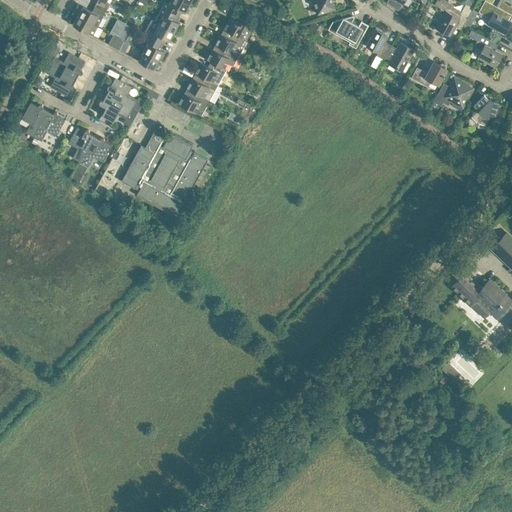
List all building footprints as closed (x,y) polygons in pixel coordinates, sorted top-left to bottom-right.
[(95,0),(97,1),(95,6),(105,12),(108,6),(109,4),(108,2),(106,1),(106,0),(95,0)] [(184,0),(166,0),(163,6),(173,12),(176,7),(185,12),(190,3),(184,0)] [(313,0),(318,14),(335,8),(332,0),(313,0)] [(388,0),(387,2),(398,9),(398,8),(399,9),(402,3),(404,0),(388,0)] [(444,0),(436,0),(434,4),(445,10),(435,28),(445,33),(450,35),(455,26),(461,29),(467,19),(473,7),(466,3),(461,11),(452,6),(452,4),(444,0)] [(503,17),(506,11),(497,6),(485,0),(484,0),(479,11),(490,18),(487,23),(506,34),(511,22),(503,17)] [(511,0),(500,0),(497,6),(506,11),(511,14),(511,0)] [(102,17),(105,12),(95,6),(92,11),(83,6),(78,15),(98,26),(103,17),(102,17)] [(170,17),(173,12),(163,6),(155,20),(159,22),(159,23),(174,31),(179,22),(170,17)] [(98,26),(78,15),(73,24),(93,35),(98,26)] [(359,26),(356,24),(352,21),(354,17),(352,16),(332,21),(328,28),(342,35),(343,34),(351,39),(349,43),(356,47),(368,25),(361,21),(359,26)] [(229,18),(224,29),(231,32),(247,41),(255,25),(239,17),(237,22),(229,18)] [(152,19),(144,33),(147,35),(158,41),(160,36),(169,41),(174,31),(159,23),(159,22),(155,20),(152,19)] [(385,56),(391,45),(392,45),(384,41),(388,35),(375,28),(366,45),(378,52),(376,55),(384,59),(385,56)] [(502,53),(490,47),(494,41),(472,29),(468,35),(477,40),(474,44),(482,49),(478,56),(495,66),(502,53)] [(242,49),(247,41),(231,32),(228,38),(221,34),(216,44),(222,48),(223,47),(238,56),(242,49)] [(113,46),(119,36),(114,33),(108,44),(113,46)] [(143,42),(140,49),(143,51),(159,60),(164,50),(155,45),(158,41),(147,35),(143,42)] [(124,39),(119,36),(113,46),(119,49),(124,39)] [(397,48),(391,45),(385,56),(391,60),(389,63),(406,73),(412,63),(407,61),(414,49),(400,42),(397,48)] [(233,65),(238,56),(223,47),(222,48),(220,53),(213,49),(207,59),(211,61),(224,68),(227,63),(233,65)] [(159,60),(143,51),(138,60),(154,69),(159,60)] [(54,56),(50,64),(76,78),(79,73),(80,73),(81,73),(82,73),(83,72),(83,71),(83,70),(83,69),(82,69),(81,68),(85,61),(69,52),(64,61),(54,56)] [(226,69),(224,68),(211,61),(208,66),(201,62),(195,73),(202,76),(218,85),(222,78),(226,69)] [(417,67),(411,77),(428,86),(431,80),(438,84),(447,68),(434,61),(427,73),(417,67)] [(73,83),(76,78),(50,64),(46,72),(55,77),(50,87),(67,96),(71,88),(72,89),(73,88),(74,88),(74,87),(75,87),(75,86),(75,85),(74,84),(73,83)] [(213,93),(218,85),(202,76),(199,81),(193,78),(187,88),(194,92),(194,91),(210,100),(213,93)] [(115,77),(111,85),(111,84),(110,84),(109,84),(108,85),(107,86),(107,87),(107,88),(108,88),(108,89),(109,89),(106,94),(132,109),(136,101),(127,96),(132,86),(115,77)] [(444,84),(434,101),(441,104),(443,101),(448,104),(450,99),(454,101),(452,105),(461,109),(472,88),(455,79),(450,87),(444,84)] [(159,94),(150,89),(148,94),(156,99),(159,94)] [(201,115),(210,100),(194,91),(194,92),(191,97),(184,93),(179,103),(201,115)] [(132,109),(106,94),(103,100),(103,99),(102,99),(101,99),(100,100),(99,100),(99,101),(99,102),(99,103),(100,104),(101,104),(97,112),(113,121),(118,112),(128,117),(132,109)] [(478,109),(471,116),(477,122),(479,123),(486,125),(489,116),(495,118),(499,103),(492,101),(489,99),(484,94),(473,105),(478,109)] [(22,103),(16,114),(21,117),(31,122),(26,132),(34,136),(48,110),(43,107),(43,106),(43,105),(42,104),(41,103),(40,103),(39,104),(38,104),(38,105),(31,101),(28,106),(22,103)] [(65,119),(58,116),(58,115),(58,114),(58,113),(57,112),(56,112),(56,111),(55,111),(54,112),(53,112),(53,113),(48,110),(34,136),(42,141),(47,131),(56,136),(65,119)] [(498,135),(502,122),(495,121),(492,133),(498,135)] [(80,162),(94,135),(89,133),(90,132),(90,131),(90,130),(89,130),(89,129),(88,129),(87,129),(86,129),(85,129),(85,130),(77,126),(68,143),(77,148),(72,157),(80,162)] [(186,199),(208,159),(194,151),(194,152),(190,150),(193,145),(170,133),(168,137),(155,130),(145,147),(141,145),(121,181),(135,188),(135,187),(139,190),(136,194),(177,216),(184,203),(183,203),(185,199),(186,199)] [(112,145),(104,141),(105,140),(105,139),(104,138),(103,137),(102,137),(101,137),(100,137),(100,138),(94,135),(80,162),(88,166),(93,156),(103,162),(112,145)] [(80,179),(84,172),(77,169),(73,175),(80,179)] [(511,237),(506,232),(491,248),(511,268),(511,237)] [(464,273),(451,286),(470,304),(477,298),(492,312),(507,297),(489,280),(481,288),(464,273)]
